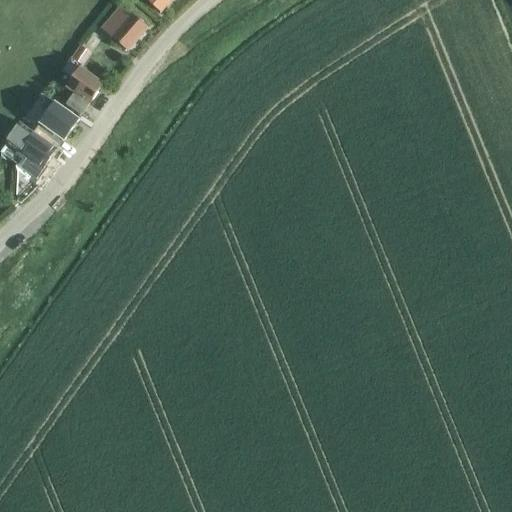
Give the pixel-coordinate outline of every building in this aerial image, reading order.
[(146,0),(161,14),(173,0),(146,0)] [(103,32),(128,53),(148,30),(123,9),(103,32)] [(101,43),(90,36),(86,42),(97,49),(101,43)] [(67,107),(82,118),(104,87),(82,72),(84,69),(73,61),(65,73),(75,80),(67,91),(75,96),(67,107)] [(48,117),(34,136),(58,153),(79,123),(42,97),(35,108),(48,117)] [(34,136),(21,127),(1,156),(38,182),(58,153),(34,136)]
